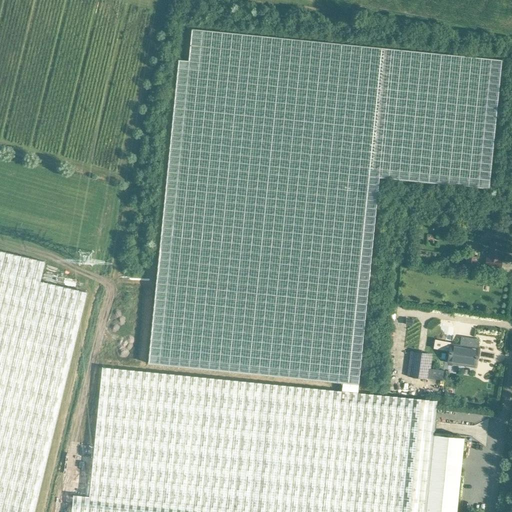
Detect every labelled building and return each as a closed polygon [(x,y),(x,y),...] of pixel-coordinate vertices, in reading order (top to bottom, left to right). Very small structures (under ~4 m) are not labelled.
[(342,392),(358,394),(379,178),(489,189),(502,60),(192,29),(189,61),(179,60),(149,364),(343,383),(342,392)] [(502,259),(500,259),(498,259),(498,255),(501,255),(502,243),(490,241),(488,258),(487,257),(486,266),(501,268),(502,259)] [(0,511),(34,511),(87,293),(41,282),(45,262),(0,251),(0,511)] [(475,272),(476,257),(465,256),(464,271),(475,272)] [(489,366),(490,358),(476,356),(479,340),(462,337),(460,347),(452,346),(450,361),(475,365),(489,366)] [(411,352),(408,377),(429,380),(429,375),(443,377),(444,371),(430,369),(432,355),(411,352)] [(456,511),(464,440),(434,436),(438,402),(358,394),(342,392),(102,367),(89,497),(73,495),(71,511),(456,511)] [(426,384),(426,392),(446,393),(446,385),(426,384)]
